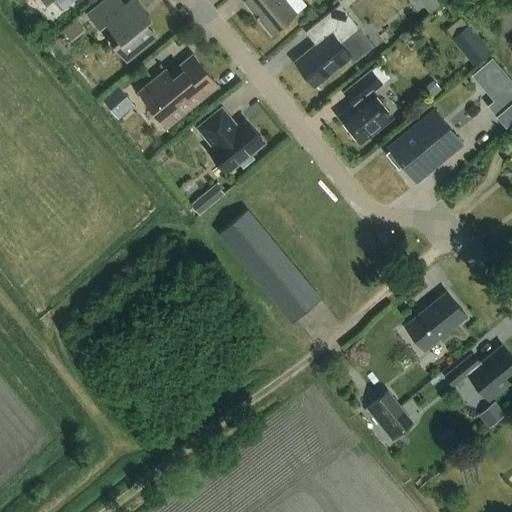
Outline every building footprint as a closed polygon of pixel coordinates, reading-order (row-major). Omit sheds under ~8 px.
[(131,0),(125,6),(119,0),(106,0),(88,15),(99,28),(106,23),(120,40),(113,46),(126,61),(155,37),(143,22),(149,17),(135,0),(131,0)] [(246,0),(244,2),(271,35),(296,14),(283,0),(246,0)] [(441,0),(420,0),(419,1),(429,14),(443,2),(441,0)] [(315,87),(349,59),(352,64),(373,47),(359,29),(339,5),(311,27),(322,40),(295,61),(315,87)] [(468,25),(450,39),(473,67),(490,53),(468,25)] [(60,37),(49,45),(60,60),(71,52),(60,37)] [(217,86),(192,56),(169,75),(165,71),(138,93),(167,128),(217,86)] [(511,82),(491,59),(471,76),(493,102),(488,106),(486,107),(493,114),(505,128),(511,122),(511,82)] [(360,143),(392,117),(372,92),(381,85),(371,72),(344,93),(354,106),(339,117),(360,143)] [(433,86),(426,92),(432,99),(441,92),(441,91),(435,84),(433,86)] [(102,100),(109,110),(125,97),(117,87),(102,100)] [(233,122),(221,108),(197,128),(212,148),(208,151),(227,174),(240,163),(243,167),(253,159),(250,155),(264,144),(245,121),(235,129),(230,124),(233,122)] [(411,134),(385,155),(398,170),(402,167),(416,184),(463,145),(433,108),(408,130),(411,134)] [(215,185),(202,195),(211,206),(224,195),(215,185)] [(318,299),(245,211),(220,232),(292,320),(318,299)] [(467,318),(447,293),(405,327),(425,351),(467,318)] [(511,370),(511,357),(503,346),(480,364),(472,355),(444,377),(451,387),(466,375),(488,402),(509,385),(503,378),(511,370)] [(366,409),(378,424),(398,408),(386,393),(366,409)] [(505,415),(494,402),(477,417),(483,423),(488,429),(500,418),(505,415)] [(398,408),(378,424),(391,440),(411,424),(398,408)]
